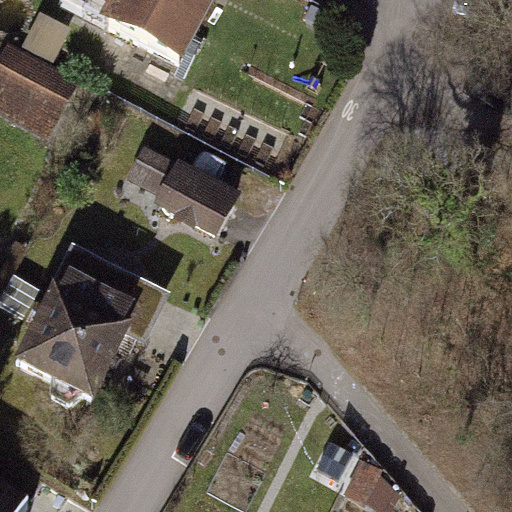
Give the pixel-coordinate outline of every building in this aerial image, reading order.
[(210,0),(114,0),(99,35),(178,71),(210,0)] [(44,23),(32,53),(60,65),(73,34),(44,23)] [(0,92),(60,121),(73,96),(2,61),(0,65),(0,92)] [(213,261),(238,210),(142,163),(117,214),(213,261)] [(138,317),(56,278),(16,360),(99,400),(138,317)] [(372,475),(353,466),(336,500),(355,509),(372,475)] [(27,511),(30,508),(0,489),(0,511),(27,511)]
